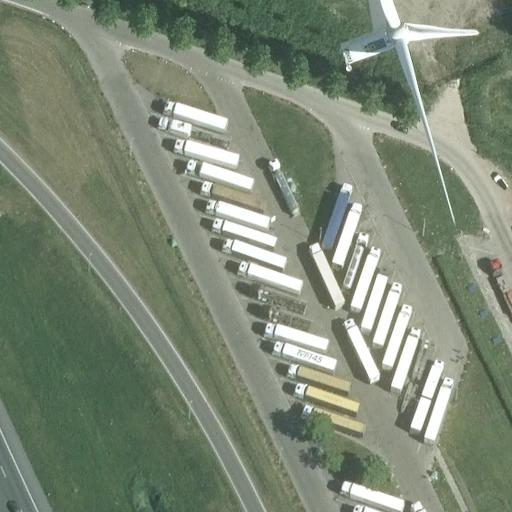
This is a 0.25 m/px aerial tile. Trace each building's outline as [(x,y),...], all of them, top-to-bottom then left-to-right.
[(157,95),(211,108),(214,96),(160,83),(157,95)] [(236,171),(240,161),(193,146),(190,156),(236,171)] [(335,171),(315,233),(327,236),(347,175),(335,171)] [(250,217),(248,227),(269,231),(271,221),(250,217)] [(249,242),(252,231),(223,224),(220,235),(249,242)] [(227,252),(263,265),(267,255),(231,242),(227,252)] [(254,278),(298,290),(301,280),(256,268),(254,278)] [(317,377),(315,387),(334,391),(337,381),(317,377)] [(296,387),(293,397),(354,417),(357,407),(296,387)] [(369,495),(366,505),(386,511),(396,511),(399,505),(369,495)]
